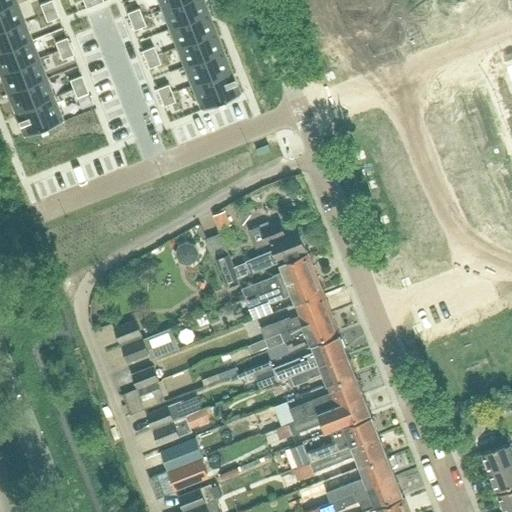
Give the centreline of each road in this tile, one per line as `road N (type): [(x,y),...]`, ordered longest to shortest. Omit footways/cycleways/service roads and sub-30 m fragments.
road 1 (unclassified): [(317,154),(97,267),(84,289),(82,324),(155,511)]
road 2 (residential): [(453,511),(317,154)]
road 3 (residential): [(39,209),(300,109)]
road 4 (residential): [(394,75),(450,228),(485,261),(511,269)]
road 5 (tertiary): [(60,511),(0,364)]
road 6 (residential): [(394,75),(511,32)]
